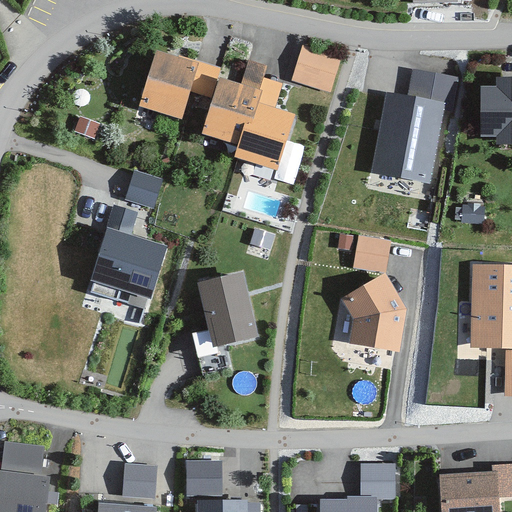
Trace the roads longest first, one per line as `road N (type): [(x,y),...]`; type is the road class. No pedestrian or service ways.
road 1 (residential): [(0,121),(20,78),(51,52),(106,20),(163,2),(208,3),(357,35),(511,36)]
road 2 (residential): [(0,403),(185,435),(511,428)]
